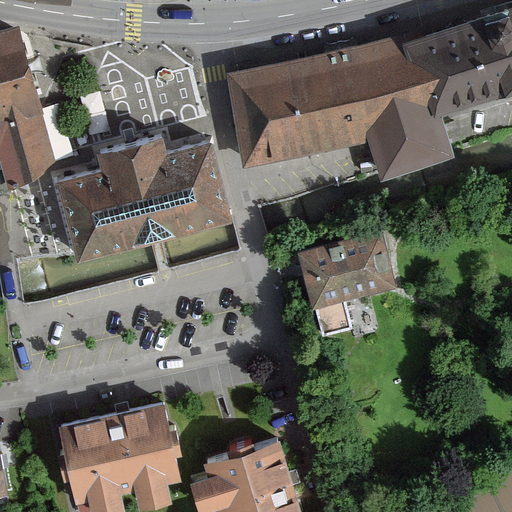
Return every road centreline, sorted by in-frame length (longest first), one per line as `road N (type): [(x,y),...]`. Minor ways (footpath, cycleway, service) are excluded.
road 1 (residential): [(0,395),(283,334)]
road 2 (primary): [(0,0),(133,22),(203,24)]
road 3 (residential): [(203,24),(245,214)]
road 4 (residential): [(333,511),(283,334)]
road 5 (primary): [(203,24),(361,0)]
road 6 (residential): [(283,334),(245,214)]
